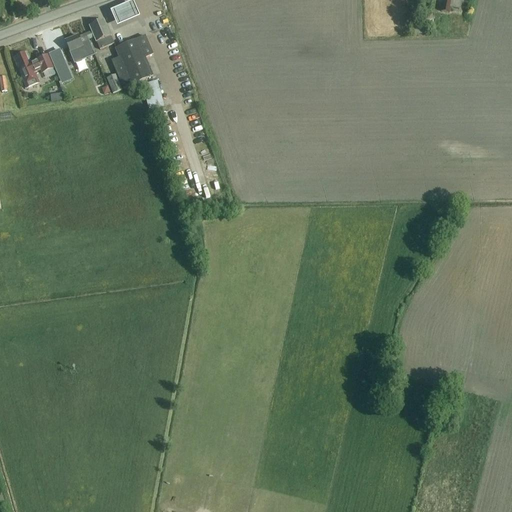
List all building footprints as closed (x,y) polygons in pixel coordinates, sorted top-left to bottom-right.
[(452,0),(452,2),(443,1),(441,12),(450,14),(451,8),(460,10),(461,0),(452,0)] [(133,2),(110,12),(117,27),(139,17),(133,2)] [(417,16),(421,25),(434,21),(431,12),(417,16)] [(91,32),(86,34),(88,40),(93,38),(95,43),(96,43),(99,50),(114,45),(111,37),(112,37),(108,26),(106,27),(103,21),(89,27),(91,32)] [(411,26),(412,36),(425,35),(425,26),(411,26)] [(78,37),(65,42),(69,53),(76,50),(79,58),(87,55),(93,53),(88,40),(86,34),(78,37)] [(152,55),(145,37),(115,49),(119,58),(111,62),(123,89),(150,77),(143,59),(152,55)] [(29,66),(24,55),(13,59),(26,90),(39,84),(35,74),(41,71),(42,75),(55,70),(49,56),(37,61),(38,62),(29,66)] [(70,75),(65,62),(54,67),(60,79),(70,75)] [(122,90),(116,75),(106,80),(113,94),(122,90)] [(142,86),(148,111),(164,107),(157,82),(142,86)] [(108,87),(101,89),(104,95),(110,93),(108,87)]
